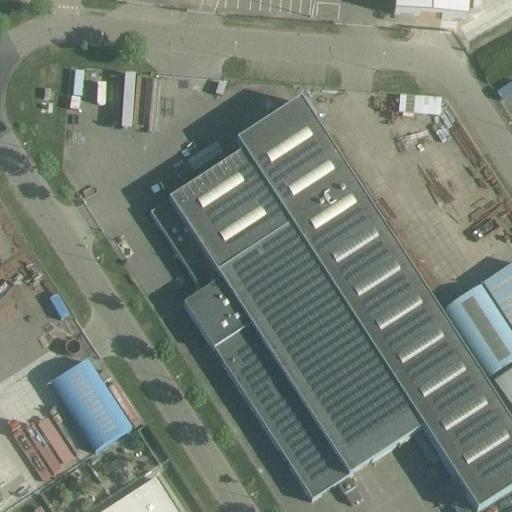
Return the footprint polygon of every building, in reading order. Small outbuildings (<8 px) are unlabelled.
[(394,0),(393,16),(465,22),(466,0),(394,0)] [(480,511),(511,491),(511,432),(304,113),(298,104),(234,146),(241,156),(149,216),(201,295),(182,307),(311,504),(338,486),(344,497),(354,490),(348,480),(422,431),(472,511),(480,511)] [(511,267),(481,287),(511,334),(511,267)] [(511,365),(511,339),(479,289),(443,313),(488,382),(511,365)] [(91,451),(127,428),(83,360),(47,383),(91,451)] [(511,417),(511,372),(492,386),(511,417)] [(176,511),(155,480),(106,511),(176,511)]
